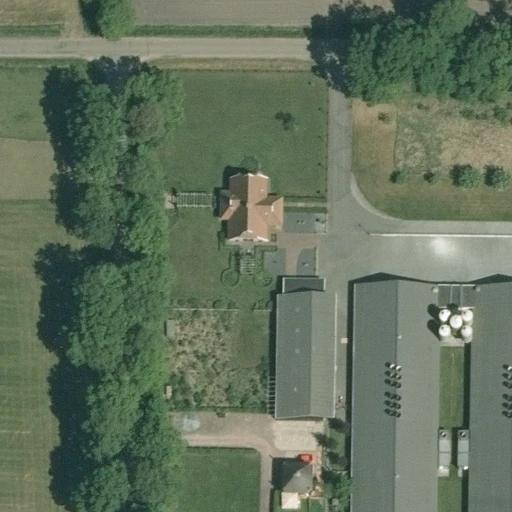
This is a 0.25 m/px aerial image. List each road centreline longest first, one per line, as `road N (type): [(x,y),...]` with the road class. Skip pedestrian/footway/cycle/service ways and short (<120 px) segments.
road 1 (unclassified): [(511,56),(0,53)]
road 2 (track): [(124,53),(133,511)]
